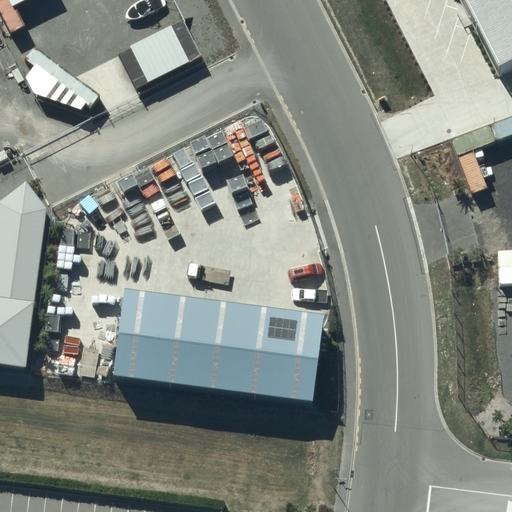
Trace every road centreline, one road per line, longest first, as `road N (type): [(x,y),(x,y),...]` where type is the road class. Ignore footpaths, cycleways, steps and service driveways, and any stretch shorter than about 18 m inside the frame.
road 1 (unclassified): [(391,477),(398,369),(377,212),(279,0)]
road 2 (unclassified): [(511,492),(391,477)]
